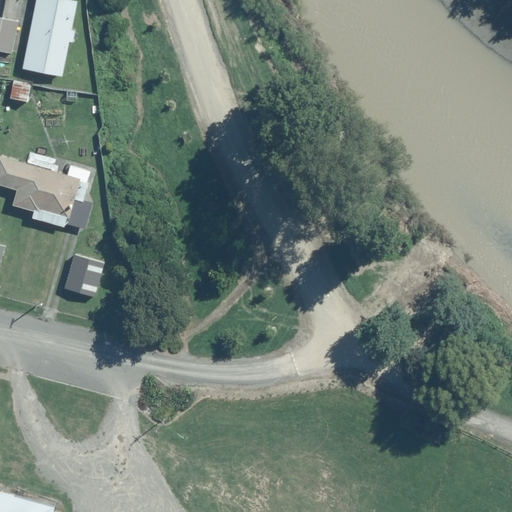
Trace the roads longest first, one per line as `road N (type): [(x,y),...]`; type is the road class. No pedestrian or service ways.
road 1 (unclassified): [(156,0),(207,134),(314,332)]
road 2 (unclassified): [(314,332),(279,357),(224,372),(89,359)]
road 3 (unclassified): [(314,332),(369,378),(511,443)]
